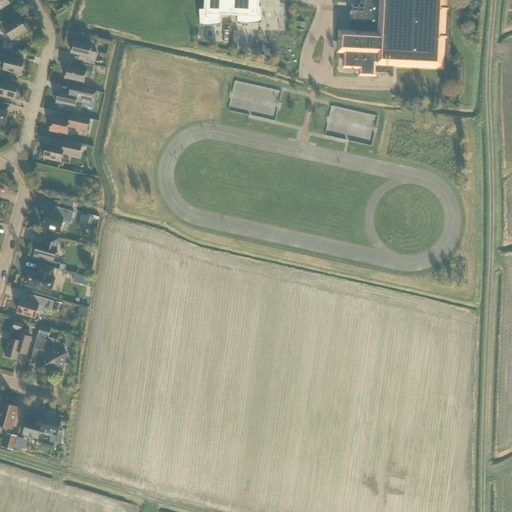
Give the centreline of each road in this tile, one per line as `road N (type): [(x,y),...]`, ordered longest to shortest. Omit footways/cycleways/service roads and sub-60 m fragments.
road 1 (track): [(493,0),(480,511)]
road 2 (unknown): [(214,224),(185,215),(168,197),(162,173),(184,131),(215,126),(304,153)]
road 3 (track): [(189,511),(0,453)]
road 4 (residential): [(8,157),(25,140),(50,42),(32,0)]
road 5 (unclassified): [(385,86),(319,75),(326,0)]
road 6 (residential): [(8,157),(24,186),(0,283)]
